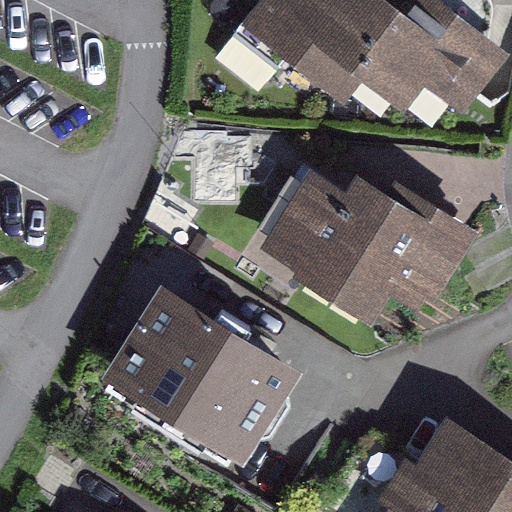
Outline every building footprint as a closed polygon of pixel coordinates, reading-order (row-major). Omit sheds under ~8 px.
[(339,84),(361,57),(398,10),(384,0),(323,0),(322,1),(321,0),(265,0),(225,51),(258,78),(286,43),(339,84)] [(437,0),(405,0),(398,10),(361,57),(404,90),(422,68),(457,95),(495,46),(437,0)] [(318,138),(264,224),(339,272),(415,319),(494,193),(428,151),(417,170),(370,140),(357,162),(318,138)] [(334,371),(191,280),(126,376),(272,461),(334,371)] [(511,511),(511,461),(450,423),(395,511),(511,511)]
